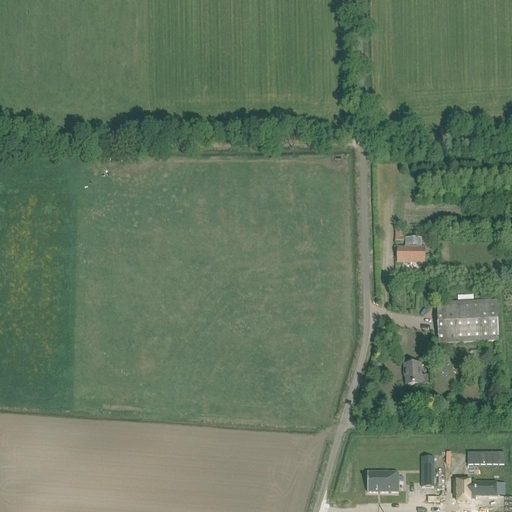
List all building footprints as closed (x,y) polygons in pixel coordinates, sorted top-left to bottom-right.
[(404,231),(395,231),(395,240),(395,241),(396,241),(404,241),(404,231)] [(398,249),(398,262),(423,262),(423,249),(398,249)] [(447,304),(437,304),(439,344),(449,344),(499,341),(497,302),(461,303),(455,304),(454,298),(449,299),(449,304),(447,304)] [(406,373),(407,386),(429,385),(428,376),(421,376),(421,364),(405,365),(405,373),(406,373)] [(422,458),(422,488),(434,488),(434,458),(422,458)] [(368,473),(368,493),(399,493),(399,481),(399,477),(399,473),(390,473),(380,473),(368,473)] [(454,481),(454,495),(457,495),(457,503),(470,503),(470,497),(497,497),(497,496),(501,496),(505,496),(505,484),(497,484),(497,483),(470,483),(470,481),(454,481)]
